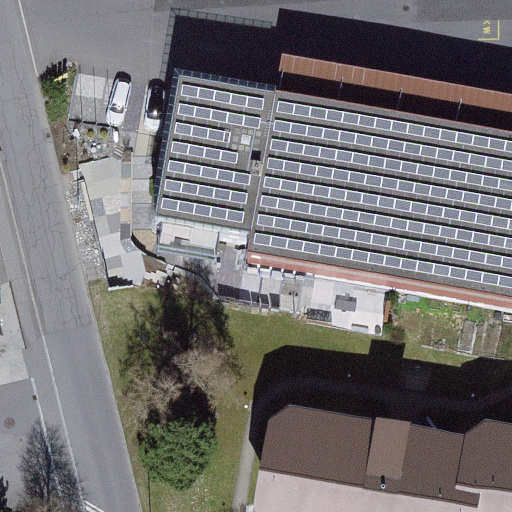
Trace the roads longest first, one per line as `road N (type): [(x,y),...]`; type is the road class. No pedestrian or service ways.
road 1 (residential): [(84,383),(0,40)]
road 2 (residential): [(112,511),(84,383)]
